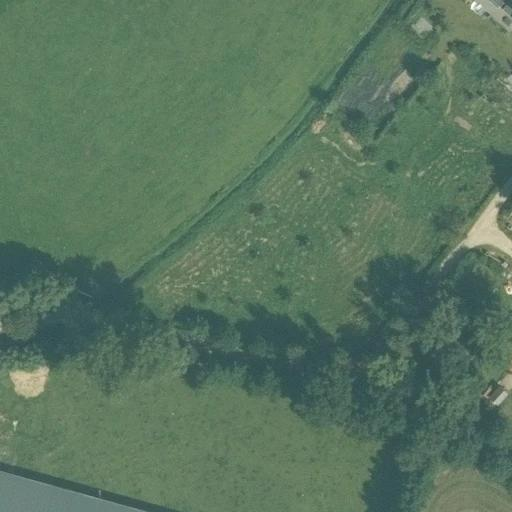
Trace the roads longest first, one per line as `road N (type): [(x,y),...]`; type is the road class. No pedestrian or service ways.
road 1 (track): [(511,455),(354,376),(67,317)]
road 2 (track): [(354,376),(511,185)]
